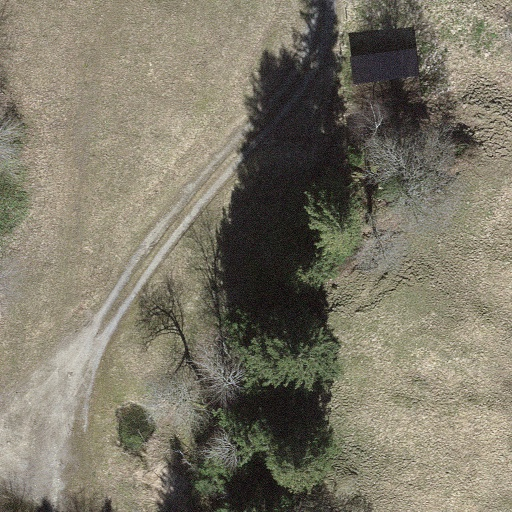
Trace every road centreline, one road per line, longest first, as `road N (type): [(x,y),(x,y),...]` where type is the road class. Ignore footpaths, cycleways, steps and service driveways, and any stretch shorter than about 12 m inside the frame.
road 1 (track): [(319,0),(313,58),(275,131),(190,211),(107,317),(78,382),(95,461),(81,511)]
road 2 (track): [(36,511),(16,505),(1,430),(44,378)]
